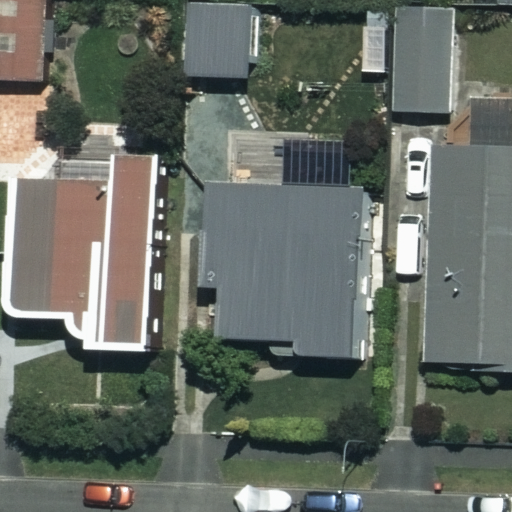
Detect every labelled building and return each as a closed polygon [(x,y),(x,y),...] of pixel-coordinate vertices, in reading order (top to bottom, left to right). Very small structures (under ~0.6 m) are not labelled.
[(51,0),(0,0),(0,158),(47,160),(51,0)] [(452,12),(400,13),(402,113),(454,111),(452,12)] [(268,90),(206,89),(205,141),(267,143),(268,90)] [(432,131),(392,130),(391,181),(437,183),(431,367),(511,370),(511,151),(432,149),(432,131)] [(158,158),(70,159),(71,184),(16,185),(18,321),(80,320),(81,353),(160,352),(158,158)] [(364,194),(242,192),(241,241),(211,240),(210,291),(227,291),(226,342),(281,343),(280,359),(361,360),(364,194)]
